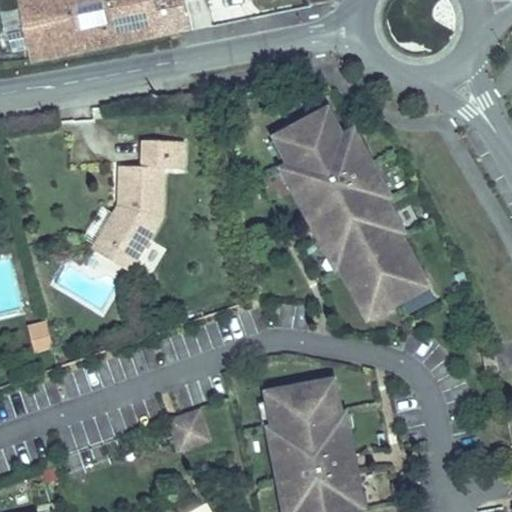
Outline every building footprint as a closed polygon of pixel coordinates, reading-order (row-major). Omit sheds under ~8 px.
[(0,0),(0,1),(4,41),(23,39),(19,0),(0,0)] [(21,0),(34,59),(127,45),(184,32),(177,0),(21,0)] [(202,0),(187,3),(193,29),(212,25),(206,0),(202,0)] [(330,88),(281,116),(290,132),(288,133),(293,144),(290,146),(296,157),(292,159),(300,173),(303,171),(331,222),(329,223),(337,236),(344,232),(350,241),(345,244),(368,284),(378,278),(385,290),(423,269),(416,256),(427,250),(404,209),(401,210),(397,202),(403,198),(395,185),(393,187),(387,176),(382,167),(388,164),(380,151),(378,153),(368,134),(370,132),(363,120),(355,124),(349,113),(345,115),(330,88)] [(357,108),(349,113),(355,124),(363,120),(357,108)] [(132,154),(132,188),(145,189),(144,195),(138,195),(124,224),(153,241),(172,207),(174,155),(182,156),(182,130),(153,128),(152,156),(132,154)] [(388,164),(382,167),(387,176),(393,173),(388,164)] [(145,189),(132,188),(107,231),(146,253),(153,241),(124,224),(138,195),(144,195),(145,189)] [(407,207),(403,198),(397,202),(401,210),(404,209),(407,207)] [(344,232),(337,236),(342,246),(345,244),(350,241),(344,232)] [(427,250),(416,256),(423,269),(434,263),(427,250)] [(0,261),(0,308),(17,306),(10,260),(0,261)] [(374,296),(385,290),(378,278),(368,284),(374,296)] [(53,336),(71,330),(64,303),(46,309),(53,336)] [(47,319),(28,323),(34,352),(53,348),(47,319)] [(505,345),(501,327),(490,330),(494,347),(505,345)] [(329,382),(262,396),(269,430),(272,443),(268,444),(281,510),(286,508),(287,511),(356,511),(353,495),(357,494),(344,428),(338,429),(336,417),(329,382)] [(194,415),(163,426),(174,455),(204,443),(194,415)] [(157,420),(60,465),(66,479),(164,435),(157,420)]
